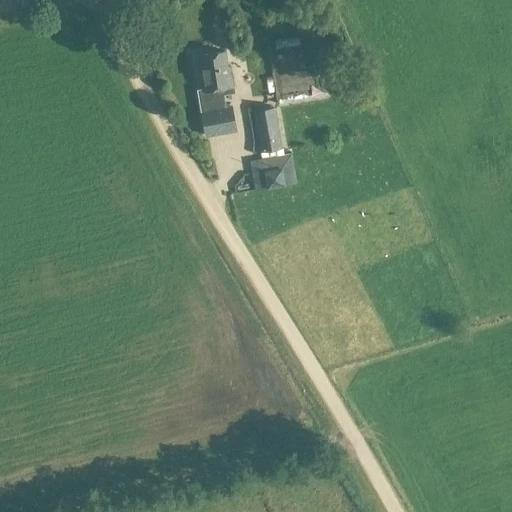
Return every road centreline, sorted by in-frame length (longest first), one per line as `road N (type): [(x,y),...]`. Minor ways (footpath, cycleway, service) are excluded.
road 1 (track): [(96,0),(118,51),(396,511)]
road 2 (track): [(350,437),(59,511)]
